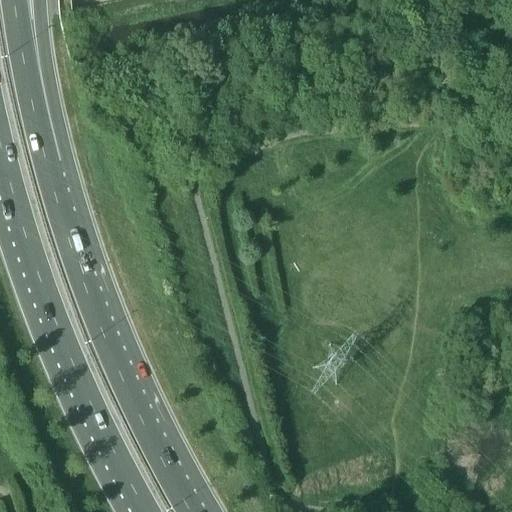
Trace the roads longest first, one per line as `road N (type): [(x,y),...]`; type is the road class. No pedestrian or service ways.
road 1 (trunk): [(0,148),(65,351),(148,511)]
road 2 (trunk): [(193,511),(99,318),(47,164)]
road 3 (trunk): [(47,164),(14,0)]
road 4 (trunk): [(47,164),(38,0)]
